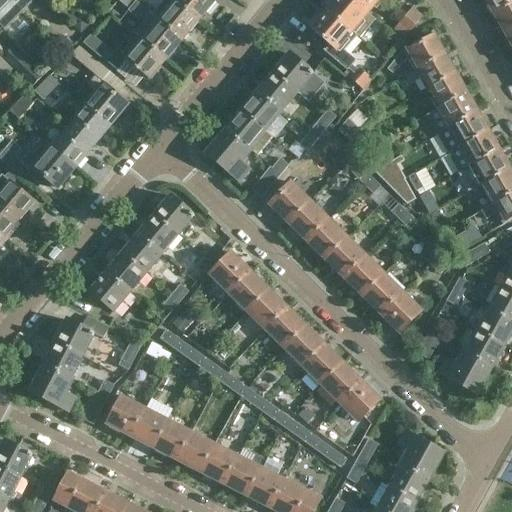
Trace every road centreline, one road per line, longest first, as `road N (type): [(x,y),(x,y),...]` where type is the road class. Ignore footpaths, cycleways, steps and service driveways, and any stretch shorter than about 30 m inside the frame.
road 1 (residential): [(486,468),(169,148)]
road 2 (residential): [(0,339),(169,148)]
road 3 (residential): [(195,511),(0,410)]
road 4 (residential): [(169,148),(287,0)]
road 5 (residential): [(511,110),(456,0)]
